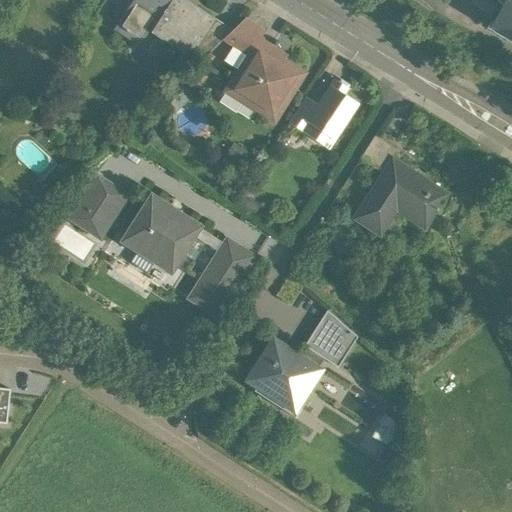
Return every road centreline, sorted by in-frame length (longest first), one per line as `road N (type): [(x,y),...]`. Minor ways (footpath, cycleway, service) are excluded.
road 1 (residential): [(294,511),(55,363),(0,354)]
road 2 (secondary): [(511,140),(285,0)]
